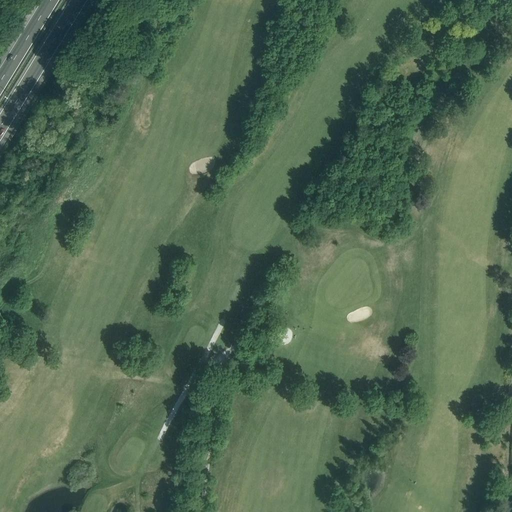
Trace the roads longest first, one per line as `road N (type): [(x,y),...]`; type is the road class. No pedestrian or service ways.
road 1 (track): [(0,309),(41,274),(64,222),(101,178),(180,0)]
road 2 (track): [(201,511),(224,356)]
road 3 (motorway): [(0,128),(79,0)]
